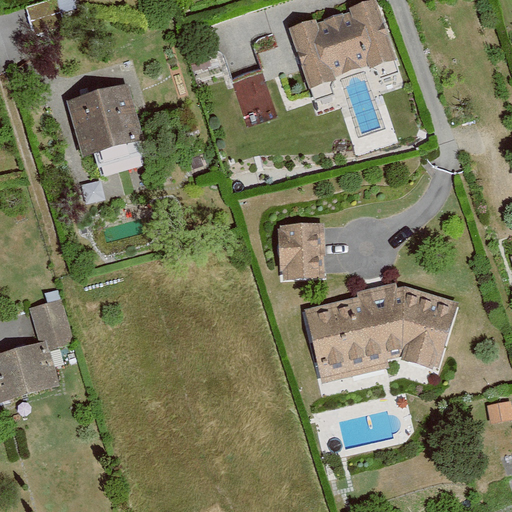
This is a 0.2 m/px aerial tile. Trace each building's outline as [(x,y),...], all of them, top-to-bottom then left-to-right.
[(314,26),(284,36),(305,103),(332,95),(329,86),(367,74),(370,82),(393,74),(372,7),(344,16),(347,25),(316,35),(314,26)] [(272,107),(264,76),(237,83),(245,113),(272,107)] [(125,97),(65,114),(82,171),(93,168),(97,182),(145,168),(125,97)] [(320,233),(277,235),(280,294),(322,292),(320,233)] [(399,299),(304,320),(321,400),(401,383),(434,394),(459,320),(399,299)] [(37,350),(0,359),(0,411),(58,397),(48,357),(73,351),(61,304),(27,313),(37,350)]
